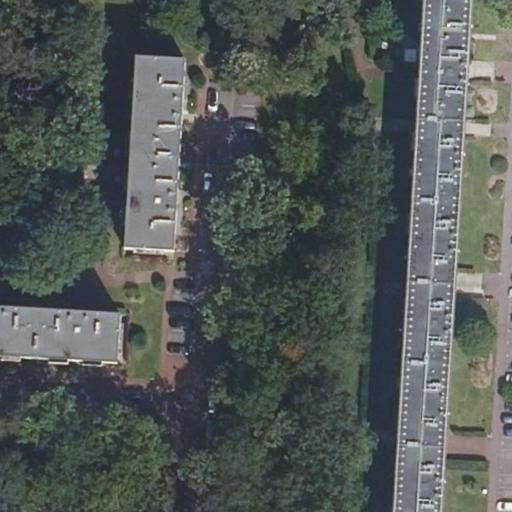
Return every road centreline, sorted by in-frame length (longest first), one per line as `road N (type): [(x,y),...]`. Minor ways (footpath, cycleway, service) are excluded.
road 1 (residential): [(222,78),(200,409)]
road 2 (residential): [(200,409),(0,398)]
